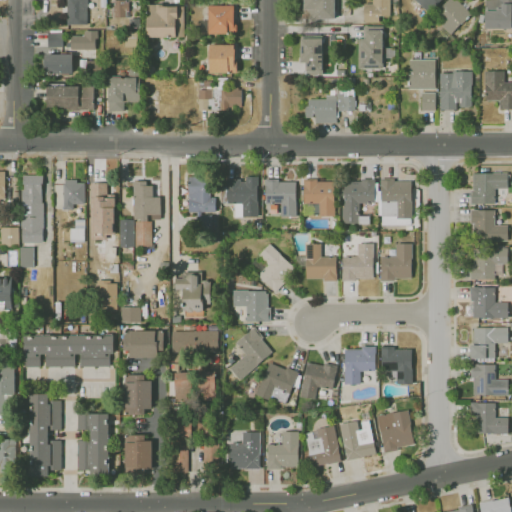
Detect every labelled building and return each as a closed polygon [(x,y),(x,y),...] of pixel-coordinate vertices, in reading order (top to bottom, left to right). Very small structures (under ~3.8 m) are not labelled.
[(67,0),(67,23),(86,23),(86,0),(67,0)] [(114,0),(114,17),(128,16),(127,0),(114,0)] [(336,18),(334,0),(303,0),(304,9),(312,9),(313,19),(336,18)] [(389,0),(371,0),(372,3),(363,3),(364,22),(379,22),(379,16),(390,16),(389,0)] [(414,0),(428,13),(439,0),(414,0)] [(450,35),(470,13),(456,0),(450,0),(433,19),(450,35)] [(511,0),(484,0),(485,28),(511,27),(511,12),(511,4),(511,0)] [(147,37),(182,36),(182,31),(177,31),(176,4),(146,5),(147,37)] [(234,5),(208,5),(208,33),(235,32),(234,5)] [(383,26),(364,25),(363,38),(359,38),(358,68),(382,68),(383,26)] [(96,48),(96,30),(83,30),(83,35),(70,35),(71,49),(96,48)] [(63,31),(48,31),(47,46),(62,47),(63,31)] [(323,37),(300,36),(300,63),(306,63),(305,73),(322,74),(323,37)] [(209,73),(236,72),(235,44),(208,45),(209,73)] [(72,53),(44,54),(45,74),(73,73),(72,53)] [(435,88),(435,59),(408,60),(408,89),(435,88)] [(499,109),(511,109),(511,81),(505,82),(504,70),(484,71),(484,100),(499,100),(499,109)] [(440,71),(439,109),(456,109),(456,106),(471,106),(472,72),(440,71)] [(124,110),(124,102),(139,102),(138,76),(107,77),(108,111),(124,110)] [(94,86),(48,85),(47,108),(94,109),(94,86)] [(336,122),(336,110),(354,110),(354,87),(335,88),(335,97),(306,97),(306,117),(315,117),(315,123),(336,122)] [(209,109),(242,108),(241,88),(198,89),(199,110),(209,109)] [(435,110),(435,92),(421,92),(421,110),(435,110)] [(495,203),(494,188),(507,188),(507,172),(471,173),(472,204),(495,203)] [(22,242),(43,242),(42,174),(21,175),(22,242)] [(188,176),(188,212),(199,212),(199,230),(216,230),(217,197),(209,197),(209,176),(188,176)] [(258,177),(226,177),(226,203),(235,204),(234,217),(257,217),(258,177)] [(366,222),(366,216),(359,216),(359,202),(375,201),(374,179),(340,180),(341,223),(366,222)] [(412,224),(411,179),(380,180),(381,225),(412,224)] [(85,180),(63,180),(63,209),(73,209),(73,203),(84,204),(85,180)] [(264,203),(280,203),(280,216),(296,216),(296,180),(264,180),(264,203)] [(334,180),(303,180),(303,203),(319,203),(319,216),(334,216),(334,180)] [(107,183),(91,182),(90,237),(114,237),(115,194),(107,194),(107,183)] [(135,246),(152,245),(151,219),(160,219),(160,197),(153,197),(152,182),(133,182),(135,246)] [(495,210),(472,209),(471,240),(508,241),(508,225),(494,225),(495,210)] [(133,247),(133,219),(120,219),(120,247),(133,247)] [(19,227),(1,227),(1,244),(18,245),(19,227)] [(295,268),(269,243),(258,255),(268,265),(258,276),(274,291),(295,268)] [(336,280),(336,256),(320,256),(321,244),(306,243),(305,279),(336,280)] [(373,243),(357,243),(357,256),(342,256),(342,279),(373,279),(373,243)] [(411,243),(396,243),(395,256),(381,256),(380,279),(411,279),(411,243)] [(34,266),(33,246),(19,247),(20,266),(34,266)] [(508,248),(471,247),(470,277),(502,278),(502,264),(507,264),(508,248)] [(183,289),(182,310),(203,311),(203,303),(210,303),(211,280),(200,280),(200,273),(175,273),(175,288),(183,289)] [(12,277),(0,277),(0,308),(11,309),(12,277)] [(98,281),(99,313),(117,312),(116,280),(98,281)] [(471,317),(507,318),(508,302),(495,302),(495,287),(472,286),(471,317)] [(246,306),(245,321),(269,321),(270,291),(232,290),(232,306),(246,306)] [(140,322),(140,306),(121,307),(121,322),(140,322)] [(472,358),(495,358),(494,343),(508,342),(507,326),(471,328),(472,358)] [(273,352),(254,327),(235,341),(245,355),(229,367),(239,379),(273,352)] [(130,357),(157,357),(157,350),(163,350),(164,330),(124,330),(124,351),(130,351),(130,357)] [(218,330),(171,331),(172,352),(218,351),(218,330)] [(25,334),(24,366),(40,366),(41,355),(45,355),(45,366),(78,366),(110,366),(110,354),(113,354),(113,335),(25,334)] [(344,347),(344,384),(360,384),(360,369),(375,370),(375,348),(344,347)] [(411,347),(381,348),(381,369),(396,369),(396,384),(412,383),(411,347)] [(286,401),(298,373),(269,361),(255,394),(271,401),(273,396),(286,401)] [(336,366),(305,362),(300,397),(315,399),(317,386),(333,389),(336,366)] [(472,395),(508,395),(508,378),(495,379),(495,364),(472,364),(472,395)] [(15,394),(15,367),(0,367),(0,413),(6,413),(5,395),(15,394)] [(216,371),(200,371),(199,399),(215,399),(216,371)] [(174,372),(175,398),(192,397),(191,372),(174,372)] [(124,376),(126,415),(145,414),(145,409),(152,408),(151,375),(124,376)] [(61,440),(49,440),(49,430),(61,430),(61,399),(48,400),(48,393),(30,393),(30,476),(49,476),(49,469),(61,469),(61,440)] [(508,417),(495,416),(496,403),(471,402),(471,425),(481,425),(481,433),(508,434),(508,417)] [(413,447),(409,410),(378,414),(382,450),(413,447)] [(216,412),(202,412),(201,467),(219,468),(219,436),(216,436),(216,412)] [(109,413),(78,413),(77,429),(90,430),(90,440),(78,440),(78,472),(108,473),(109,413)] [(370,420),(359,421),(341,423),(345,459),(374,455),(370,420)] [(189,472),(188,422),(174,422),(175,472),(189,472)] [(341,461),(334,426),(304,431),(312,467),(341,461)] [(260,432),(242,431),(242,442),(230,442),(229,468),(260,469),(260,432)] [(298,468),(298,431),(282,431),(282,444),(267,444),(267,467),(298,468)] [(152,440),(145,440),(145,435),(125,435),(126,472),(152,472),(152,440)] [(0,471),(16,471),(16,439),(0,439),(0,471)] [(511,511),(508,497),(478,502),(480,511),(511,511)]
